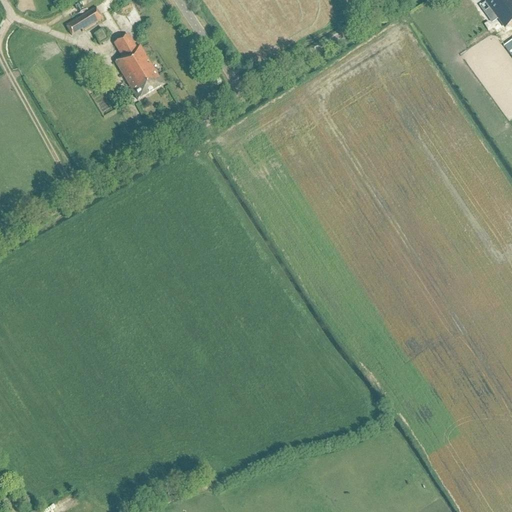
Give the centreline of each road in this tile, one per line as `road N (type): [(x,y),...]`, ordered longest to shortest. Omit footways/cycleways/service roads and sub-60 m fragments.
road 1 (unclassified): [(0,245),(410,0)]
road 2 (unknown): [(81,197),(0,57)]
